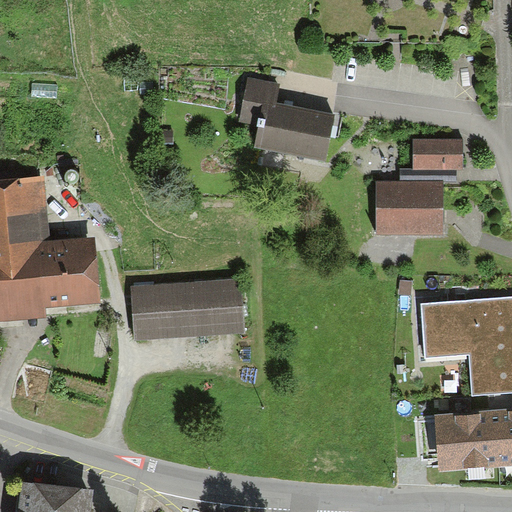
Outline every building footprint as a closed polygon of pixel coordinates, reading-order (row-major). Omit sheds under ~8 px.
[(255,153),(328,168),(338,119),(279,107),(283,89),(249,82),(242,121),(260,125),(255,153)] [(378,239),(443,239),(443,185),(456,185),(456,174),(462,174),(462,142),(412,142),(412,171),(398,171),(398,183),(377,183),(378,239)] [(46,312),(101,309),(97,242),(51,245),(45,178),(0,181),(0,326),(46,323),(46,312)] [(136,344),(242,336),(238,281),(132,288),(136,344)] [(511,300),(420,309),(425,364),(469,360),(473,400),(511,396),(511,300)] [(442,476),(511,470),(511,414),(437,420),(442,476)] [(86,511),(90,482),(20,475),(16,511),(86,511)]
